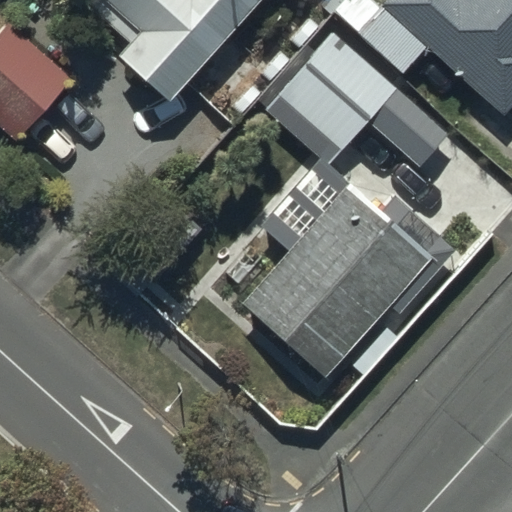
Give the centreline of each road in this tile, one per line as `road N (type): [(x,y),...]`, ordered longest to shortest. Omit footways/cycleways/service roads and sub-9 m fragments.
road 1 (tertiary): [(176,511),(0,351)]
road 2 (residential): [(424,511),(511,414)]
